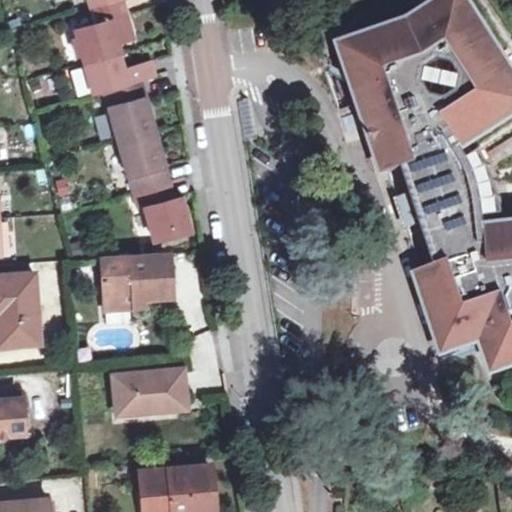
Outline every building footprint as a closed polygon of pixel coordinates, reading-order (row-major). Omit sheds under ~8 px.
[(77,33),(78,37),(84,39),(87,49),(83,55),(85,63),(120,54),(123,53),(119,41),(133,37),(122,0),(115,0),(95,6),(99,20),(76,28),(77,33)] [(447,0),(435,8),(434,14),(347,43),(389,171),(407,165),(466,145),(511,114),(511,67),(471,0),(447,0)] [(77,52),(83,55),(87,49),(84,39),(78,37),(73,43),(77,52)] [(95,94),(112,89),(141,80),(155,76),(151,61),(123,69),(120,54),(85,63),(95,94)] [(74,95),(86,92),(80,66),(68,69),(74,95)] [(141,80),(112,89),(116,103),(109,106),(118,142),(155,131),(141,80)] [(155,131),(118,142),(129,176),(135,174),(140,191),(169,182),(155,131)] [(466,145),(407,165),(439,263),(490,229),(489,214),(486,199),(484,186),(479,170),(473,157),(466,145)] [(169,182),(140,191),(155,241),(190,230),(180,195),(174,197),(169,182)] [(511,226),(490,229),(439,263),(420,270),(444,343),(484,329),(496,369),(511,363),(511,226)] [(128,307),(133,307),(132,298),(142,298),(167,297),(164,254),(99,258),(104,310),(106,309),(108,322),(129,321),(128,307)] [(0,316),(6,316),(8,345),(40,344),(35,272),(0,274),(0,316)] [(132,298),(133,307),(142,307),(142,298),(132,298)] [(152,410),(167,409),(188,407),(184,368),(113,374),(117,410),(152,407),(152,410)] [(7,390),(8,398),(19,397),(18,389),(7,390)] [(8,398),(0,398),(0,432),(25,430),(22,397),(19,397),(8,398)] [(167,415),(167,409),(152,410),(152,407),(117,410),(118,418),(167,415)] [(141,472),(145,511),(174,508),(173,511),(206,511),(213,511),(209,464),(141,472)] [(0,501),(0,511),(50,511),(49,497),(0,501)]
